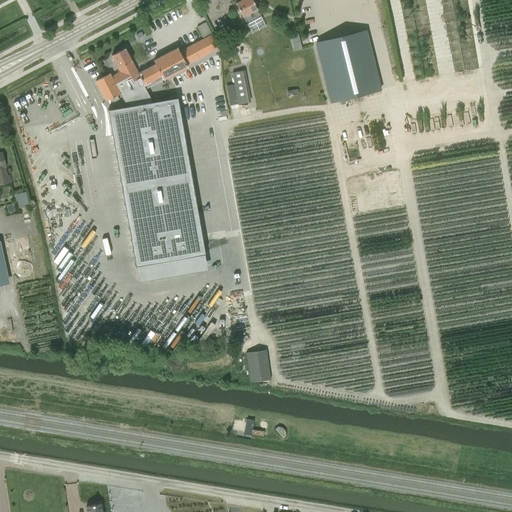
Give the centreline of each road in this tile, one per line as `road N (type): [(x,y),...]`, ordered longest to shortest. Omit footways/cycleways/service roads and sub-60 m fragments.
road 1 (unclassified): [(333,511),(0,456)]
road 2 (tertiary): [(0,72),(137,0)]
